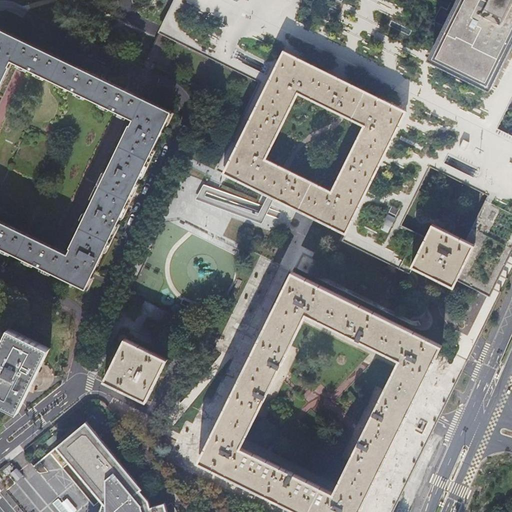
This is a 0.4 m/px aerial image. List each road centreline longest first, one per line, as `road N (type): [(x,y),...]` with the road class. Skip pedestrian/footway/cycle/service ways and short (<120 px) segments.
road 1 (residential): [(75,379),(154,418),(181,359),(172,344)]
road 2 (tertiary): [(511,315),(461,428)]
